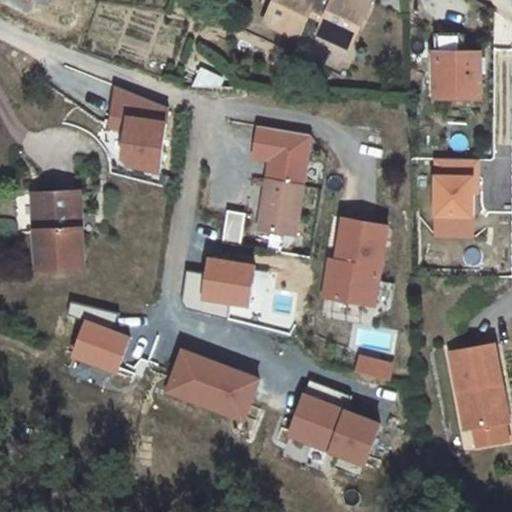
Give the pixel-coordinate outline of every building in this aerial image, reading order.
[(318,32),(351,47),(371,1),(368,0),(275,0),(270,12),(304,27),(310,14),(324,20),(318,32)] [(304,27),(270,12),(265,23),(299,39),(304,27)] [(437,95),(481,94),(480,54),(436,54),(437,95)] [(118,165),(159,172),(172,100),(114,90),(107,130),(124,133),(118,165)] [(227,96),(220,112),(252,125),(259,110),(227,96)] [(479,177),(479,159),(437,158),(436,216),(473,216),(474,192),(474,177),(479,177)] [(286,220),(297,222),(304,185),(268,179),(259,229),(283,233),(286,220)] [(36,224),(39,270),(84,267),(79,192),(38,194),(39,224),(36,224)] [(377,307),(391,223),(337,214),(322,300),(334,302),(332,316),(362,321),(365,305),(377,307)] [(297,222),(286,220),(283,233),(295,236),(297,222)] [(416,271),(424,272),(424,261),(416,260),(416,271)] [(468,430),(511,421),(497,343),(449,352),(456,392),(461,391),(468,430)] [(246,422),(262,376),(182,347),(165,393),(246,422)] [(366,466),(383,420),(303,391),(286,437),(366,466)] [(9,431),(22,435),(25,427),(12,424),(9,431)]
